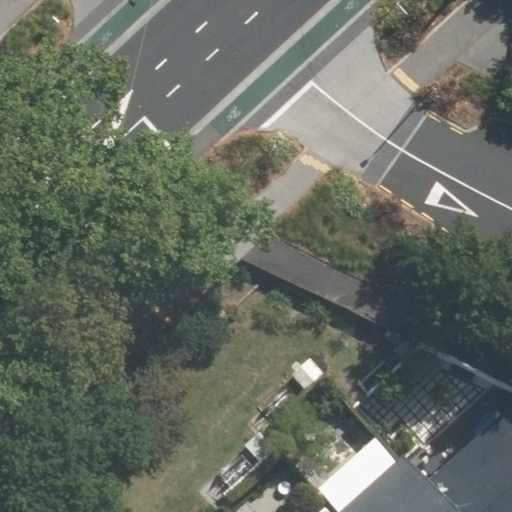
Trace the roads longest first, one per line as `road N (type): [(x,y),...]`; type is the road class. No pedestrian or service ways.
road 1 (residential): [(511,208),(209,28)]
road 2 (secondary): [(0,224),(209,28)]
